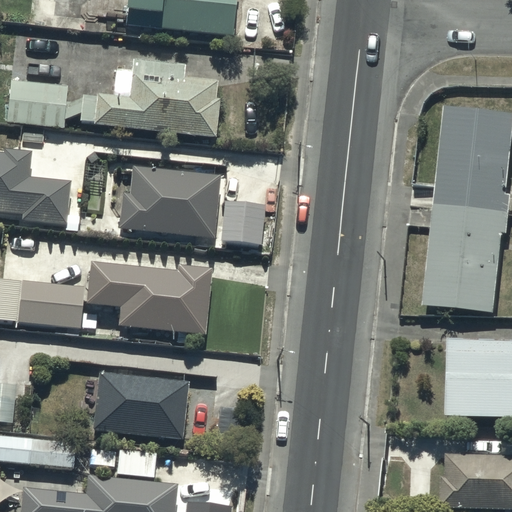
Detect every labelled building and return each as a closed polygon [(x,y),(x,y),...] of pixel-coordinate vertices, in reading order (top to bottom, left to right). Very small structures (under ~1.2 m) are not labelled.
[(129,0),(127,25),(236,35),(239,0),(129,0)] [(187,65),(133,60),(132,70),(117,68),(114,97),(84,94),(82,121),(94,122),(94,128),(217,139),(221,101),(216,100),(218,81),(185,79),(187,65)] [(69,87),(10,81),(6,123),(64,130),(69,87)] [(445,127),(438,206),(511,212),(511,204),(511,114),(456,110),(447,117),(445,127)] [(0,211),(24,214),(23,220),(68,225),(73,182),(30,177),(33,152),(5,148),(5,152),(0,151),(0,211)] [(124,193),(120,230),(217,239),(223,176),(134,168),(132,194),(124,193)] [(265,206),(239,203),(234,244),(261,247),(265,206)] [(511,240),(511,228),(511,217),(435,211),(427,312),(499,318),(505,240),(511,240)] [(178,271),(91,263),(87,306),(122,309),(120,327),(180,332),(179,342),(190,343),(190,333),(208,334),(214,267),(179,264),(178,271)] [(0,278),(0,319),(19,321),(19,324),(82,331),(86,287),(0,278)] [(511,345),(452,345),(451,423),(511,423),(511,345)] [(93,431),(184,441),(192,382),(100,372),(93,431)] [(14,404),(7,403),(6,418),(27,419),(27,404),(26,404),(26,389),(14,388),(14,404)] [(0,461),(76,468),(78,443),(0,436),(0,461)] [(511,511),(511,461),(453,460),(450,483),(443,482),(442,511),(511,511)] [(26,488),(23,511),(176,511),(180,485),(88,475),(86,495),(26,488)] [(230,511),(231,507),(187,502),(186,511),(230,511)]
